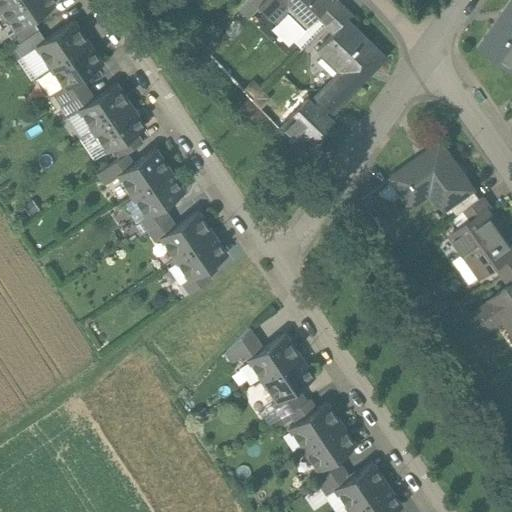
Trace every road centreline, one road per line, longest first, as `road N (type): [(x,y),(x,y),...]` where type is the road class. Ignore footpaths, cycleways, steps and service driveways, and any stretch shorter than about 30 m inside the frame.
road 1 (residential): [(278,267),(94,0)]
road 2 (residential): [(445,511),(278,267)]
road 3 (residential): [(278,267),(428,55)]
road 4 (residential): [(511,169),(428,55)]
